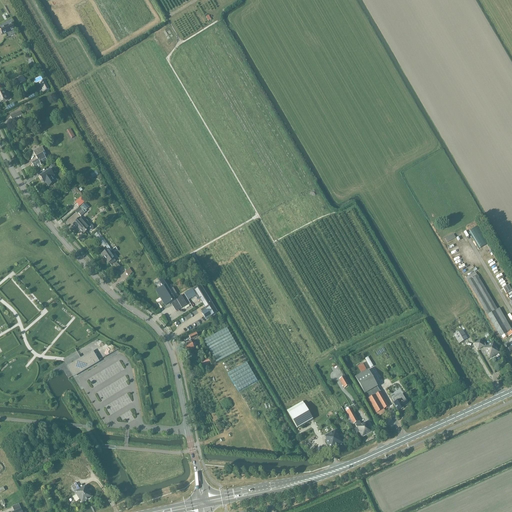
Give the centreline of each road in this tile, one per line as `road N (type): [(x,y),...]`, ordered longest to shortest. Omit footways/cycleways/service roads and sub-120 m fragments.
road 1 (tertiary): [(201,503),(168,340),(47,224),(0,148)]
road 2 (secondary): [(201,503),(321,476),(511,391)]
